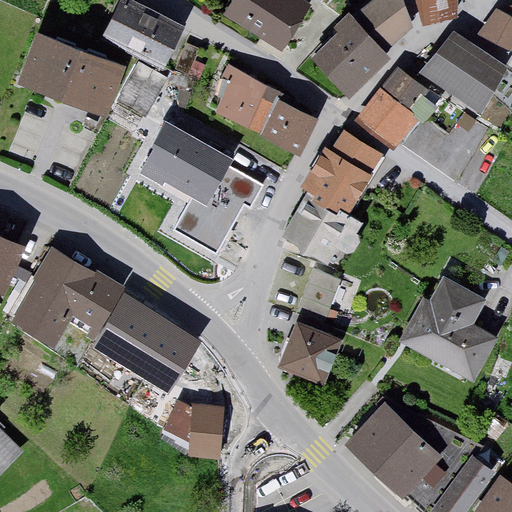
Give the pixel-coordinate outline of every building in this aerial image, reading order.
[(181,25),(129,0),(121,0),(104,35),(163,63),(181,25)] [(279,0),(230,0),(220,16),(278,54),(303,15),(279,0)] [(455,0),(411,0),(416,26),(459,18),(455,0)] [(511,34),(511,23),(492,12),(477,38),(503,52),(511,34)] [(346,21),(303,69),(345,106),(387,59),(346,21)] [(444,31),(414,76),(474,117),(505,72),(444,31)] [(109,70),(30,40),(12,87),(91,117),(109,70)] [(276,93),(225,68),(203,113),(254,138),(272,105),(276,93)] [(394,70),(355,120),(396,147),(429,98),(394,70)] [(311,125),(272,105),(248,149),(287,169),(311,125)] [(227,160),(160,123),(137,167),(202,203),(186,233),(213,248),(249,181),(223,167),(227,160)] [(378,159),(338,137),(327,157),(320,154),(298,194),(345,219),(378,159)] [(355,227),(303,198),(273,247),(319,271),(330,254),(346,257),(355,246),(350,236),(355,227)] [(0,279),(12,249),(0,243),(0,279)] [(117,293),(49,252),(8,326),(49,350),(65,323),(90,341),(117,293)] [(477,303),(442,283),(427,309),(420,305),(398,343),(464,382),(486,343),(462,329),(477,303)] [(195,345),(120,299),(89,349),(164,395),(195,345)] [(334,344),(291,329),(276,371),(320,386),(334,344)] [(221,410),(188,407),(184,460),(216,462),(221,410)] [(376,412),(343,448),(395,496),(429,460),(376,412)] [(0,432),(0,475),(22,456),(0,432)] [(463,511),(489,477),(474,466),(441,511),(463,511)] [(511,511),(511,480),(500,472),(472,511),(511,511)]
